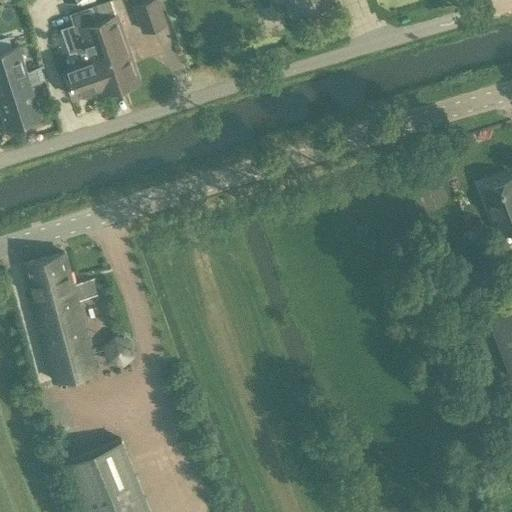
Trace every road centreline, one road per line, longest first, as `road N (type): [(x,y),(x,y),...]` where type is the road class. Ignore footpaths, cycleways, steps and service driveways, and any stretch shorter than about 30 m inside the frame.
road 1 (unclassified): [(0,165),(511,6)]
road 2 (tertiary): [(0,248),(511,94)]
